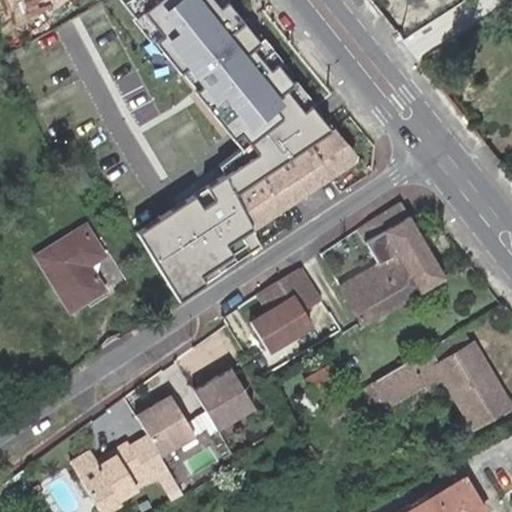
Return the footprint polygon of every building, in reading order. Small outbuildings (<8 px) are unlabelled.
[(226,0),(126,0),(242,149),(221,165),(224,172),(170,210),(138,233),(179,300),(210,278),(261,244),(252,228),(349,160),(226,0)] [(424,289),(443,277),(399,202),(358,229),(378,264),(383,260),(392,277),(410,267),(424,289)] [(89,266),(105,256),(86,224),(35,255),(68,312),(103,291),(89,266)] [(378,264),(340,287),(363,326),(424,289),(410,267),(392,277),(383,260),(378,264)] [(262,316),(246,326),(264,354),(307,327),(299,314),(315,304),(295,272),(252,298),(262,316)] [(438,369),(428,350),(375,381),(381,392),(388,405),(424,384),(427,387),(442,379),(473,432),(503,415),(487,386),(495,382),(475,348),(438,369)] [(332,367),(305,381),(314,396),(329,386),(332,394),(343,388),(338,381),(340,380),(332,367)] [(202,391),(193,396),(216,431),(252,408),(227,370),(200,387),(202,391)] [(354,375),(357,381),(363,378),(359,372),(354,375)] [(375,381),(323,412),(331,425),(365,405),(363,402),(381,392),(375,381)] [(487,386),(503,415),(511,411),(495,382),(487,386)] [(147,440),(158,456),(194,433),(170,395),(134,418),(147,440)] [(80,478),(131,449),(128,442),(111,452),(114,457),(98,466),(95,461),(94,459),(75,471),(80,478)] [(144,470),(131,449),(80,478),(98,511),(104,507),(112,502),(136,488),(131,479),(144,470)] [(307,454),(312,463),(320,458),(315,450),(307,454)] [(70,463),(75,471),(94,459),(89,451),(70,463)] [(114,457),(111,452),(95,461),(98,466),(114,457)] [(478,511),(460,481),(446,491),(444,486),(400,511),(478,511)] [(112,502),(104,507),(106,511),(115,507),(112,502)]
